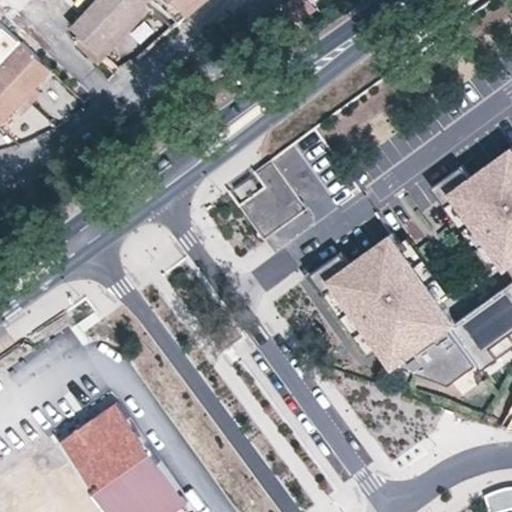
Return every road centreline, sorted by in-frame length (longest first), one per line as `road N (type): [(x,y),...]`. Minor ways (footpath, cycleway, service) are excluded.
road 1 (residential): [(361,511),(367,486),(147,188)]
road 2 (residential): [(78,237),(290,511)]
road 3 (primary): [(314,68),(147,188)]
road 4 (residential): [(314,68),(241,61),(169,83),(142,79)]
road 5 (residential): [(0,172),(64,140),(142,79)]
